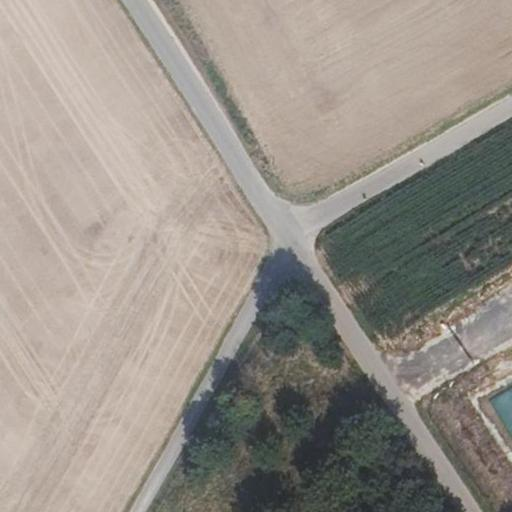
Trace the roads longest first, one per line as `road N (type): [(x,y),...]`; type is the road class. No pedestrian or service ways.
road 1 (unclassified): [(300,235),(484,511)]
road 2 (unclassified): [(144,0),(300,235)]
road 3 (unclassified): [(511,112),(300,235)]
